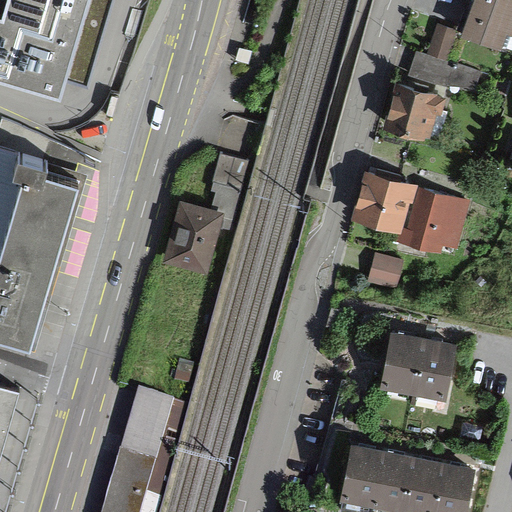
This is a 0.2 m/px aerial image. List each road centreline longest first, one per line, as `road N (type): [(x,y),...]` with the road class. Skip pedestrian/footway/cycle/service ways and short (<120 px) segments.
road 1 (residential): [(254,511),(390,0)]
road 2 (primary): [(89,391),(202,0)]
road 3 (primary): [(55,511),(89,391)]
